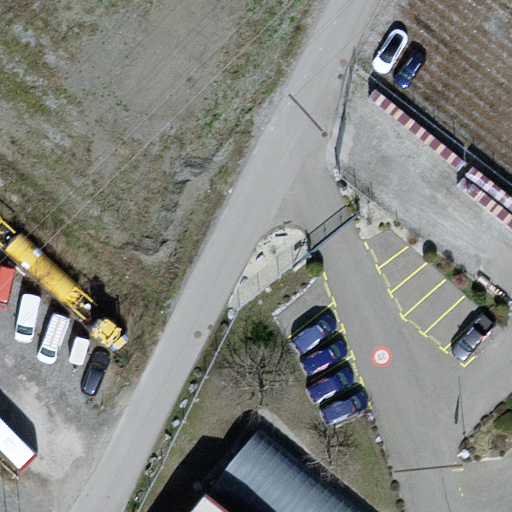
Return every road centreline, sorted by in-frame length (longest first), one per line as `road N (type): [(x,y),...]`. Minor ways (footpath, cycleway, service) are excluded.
road 1 (unclassified): [(349,0),(95,511)]
road 2 (unknown): [(282,137),(369,311),(443,511)]
